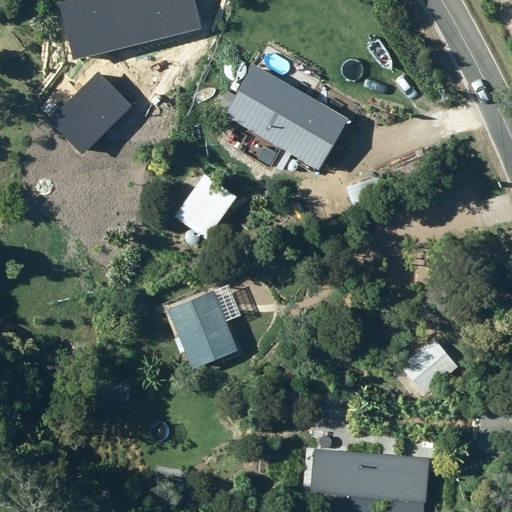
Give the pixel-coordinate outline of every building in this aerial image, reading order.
[(66,0),(59,2),(73,59),(201,29),(193,0),(66,0)] [(221,115),(317,171),(347,119),(251,63),(221,115)] [(83,155),(133,106),(98,71),(48,121),(83,155)] [(204,174),(175,217),(208,240),(237,197),(204,174)] [(165,311),(189,370),(236,351),(212,291),(165,311)] [(431,338),(398,366),(424,395),(456,368),(431,338)] [(133,374),(119,393),(140,410),(155,390),(133,374)] [(319,439),(314,483),(332,485),(330,501),(379,506),(381,490),(391,491),(389,509),(414,511),(422,511),(429,450),(319,439)]
